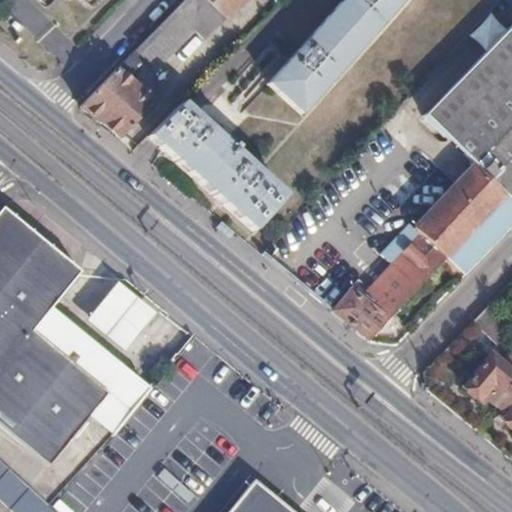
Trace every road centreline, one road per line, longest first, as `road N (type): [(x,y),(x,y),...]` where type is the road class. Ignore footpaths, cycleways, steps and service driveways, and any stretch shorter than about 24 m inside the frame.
road 1 (primary): [(511,508),(362,405),(0,106)]
road 2 (primary): [(0,132),(453,511)]
road 3 (primary): [(5,162),(444,511)]
road 4 (primary): [(377,391),(45,117)]
road 5 (residential): [(511,253),(377,391)]
road 6 (primary): [(511,503),(377,391)]
road 7 (residential): [(160,0),(45,117)]
